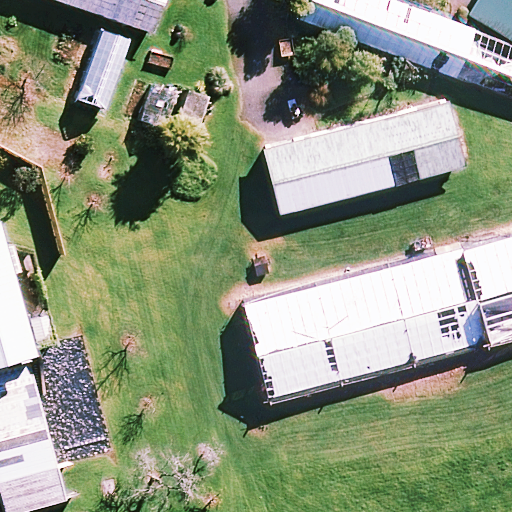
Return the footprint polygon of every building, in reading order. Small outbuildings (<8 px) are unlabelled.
[(160,0),(33,0),(148,37),(160,0)] [(389,0),(311,0),(304,22),(458,80),(511,100),(511,46),(475,32),(389,0)] [(511,0),(479,0),(472,13),(511,35),(511,0)] [(124,46),(96,37),(74,106),(102,115),(124,46)] [(460,169),(444,105),(263,149),(278,213),(460,169)] [(479,347),(511,338),(511,238),(456,253),(246,306),(270,399),(479,347)] [(0,372),(21,367),(0,290),(0,372)] [(35,511),(63,504),(27,386),(0,393),(0,505),(2,511),(35,511)]
